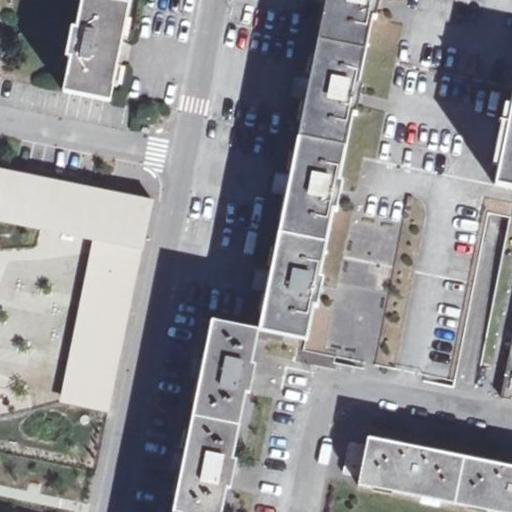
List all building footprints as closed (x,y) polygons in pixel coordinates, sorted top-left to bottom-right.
[(131,0),(82,0),(76,30),(72,29),(66,58),(71,59),(64,92),(111,102),(120,63),(130,65),(135,44),(123,42),(131,0)] [(267,294),(259,330),(307,340),(313,307),(317,308),(324,278),(319,277),(333,210),(337,211),(343,182),(339,181),(354,113),(357,114),(363,86),(359,84),(373,17),(377,18),(380,0),(314,0),(325,4),(310,78),(295,78),(291,95),(305,100),(291,174),(276,173),(272,192),(286,197),(271,272),(256,271),(252,289),(267,294)] [(511,109),(497,185),(511,188),(511,342),(501,398),(511,400),(511,109)] [(103,297),(131,303),(151,203),(0,172),(0,219),(90,238),(115,243),(103,297)] [(115,243),(90,238),(57,403),(108,414),(131,303),(103,297),(115,243)] [(252,364),(259,330),(211,321),(204,358),(190,357),(186,376),(200,382),(185,454),(171,453),(167,470),(181,476),(173,511),(222,511),(228,488),(231,489),(237,460),(233,459),(247,393),(251,393),(256,365),(252,364)] [(503,465),(424,448),(425,446),(411,443),(410,446),(369,438),(366,446),(351,443),(344,473),(361,476),(359,485),(492,511),(511,511),(511,463),(503,462),(503,465)]
